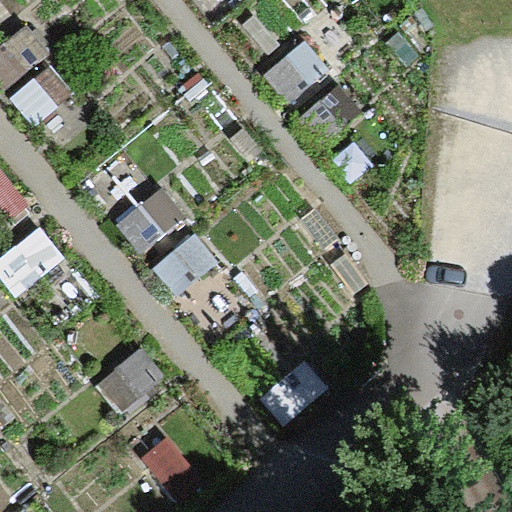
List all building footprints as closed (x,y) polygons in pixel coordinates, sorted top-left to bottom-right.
[(0,168),(0,202),(12,216),(28,203),(0,168)] [(155,248),(180,218),(158,198),(132,228),(155,248)] [(189,292),(220,259),(195,235),(163,268),(189,292)] [(104,378),(120,404),(164,377),(149,351),(104,378)] [(289,422),(318,398),(299,375),(270,399),(289,422)] [(152,459),(190,500),(206,486),(168,445),(152,459)]
